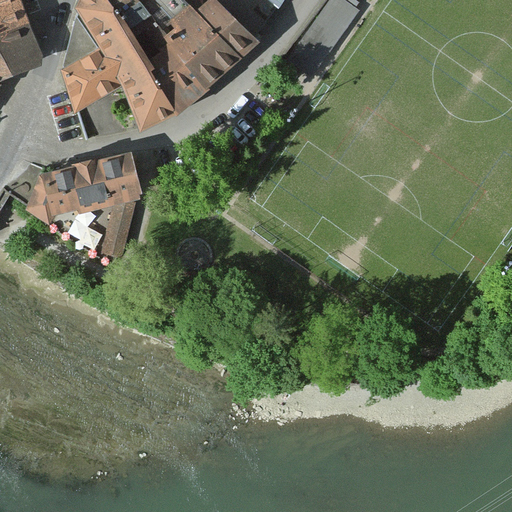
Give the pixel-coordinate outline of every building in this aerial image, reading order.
[(0,0),(0,33),(31,23),(22,0),(0,0)] [(135,28),(127,16),(112,0),(83,0),(79,11),(103,48),(97,51),(76,16),(64,66),(81,110),(126,88),(142,130),(185,110),(155,57),(135,28)] [(150,0),(112,0),(127,16),(135,28),(151,17),(175,42),(183,35),(159,9),(150,0)] [(150,0),(159,9),(168,0),(150,0)] [(183,35),(222,78),(260,35),(218,0),(190,0),(189,0),(168,0),(159,9),(183,35)] [(189,0),(190,0),(218,0),(260,35),(285,0),(189,0)] [(340,0),(330,0),(286,60),(311,78),(359,13),(340,0)] [(31,23),(0,33),(0,87),(3,83),(35,69),(40,50),(31,23)] [(155,57),(185,110),(222,78),(183,35),(175,42),(155,57)] [(34,190),(26,218),(50,234),(58,223),(79,218),(80,224),(104,220),(96,262),(114,264),(130,210),(141,208),(133,164),(68,177),(69,180),(44,185),(45,188),(34,190)]
